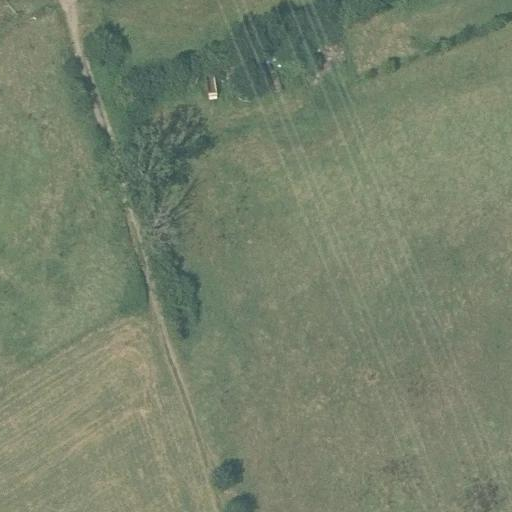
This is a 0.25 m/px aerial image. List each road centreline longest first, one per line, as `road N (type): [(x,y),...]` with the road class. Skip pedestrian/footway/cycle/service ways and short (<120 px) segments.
road 1 (track): [(224,511),(66,0)]
road 2 (track): [(117,168),(511,4)]
